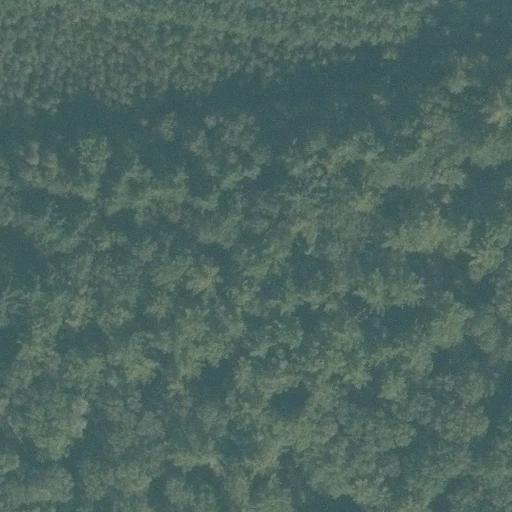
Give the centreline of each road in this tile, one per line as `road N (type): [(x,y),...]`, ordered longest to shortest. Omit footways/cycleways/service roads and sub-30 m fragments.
road 1 (track): [(259,0),(511,32)]
road 2 (track): [(511,312),(409,511)]
